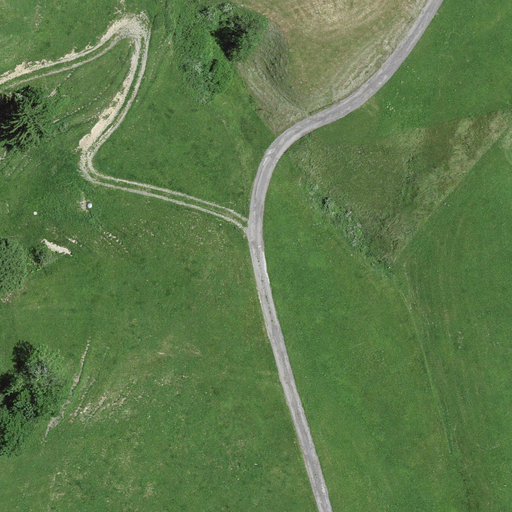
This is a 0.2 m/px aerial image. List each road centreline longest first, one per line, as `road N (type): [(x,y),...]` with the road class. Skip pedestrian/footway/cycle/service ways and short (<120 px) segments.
road 1 (track): [(250,220),(94,178),(90,158),(132,85),(147,31),(120,33),(0,91)]
road 2 (track): [(330,511),(250,220)]
road 3 (track): [(250,220),(297,130),(393,79),(436,0)]
